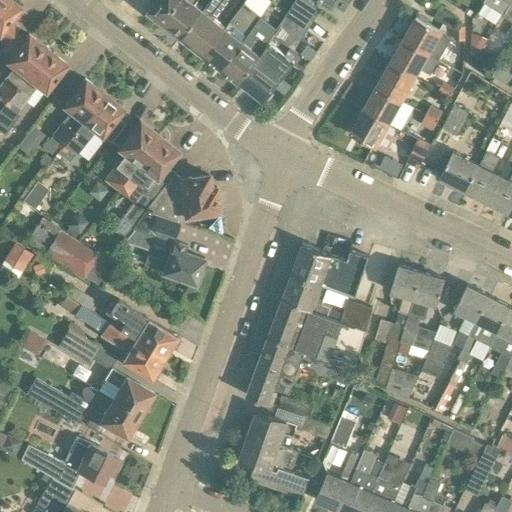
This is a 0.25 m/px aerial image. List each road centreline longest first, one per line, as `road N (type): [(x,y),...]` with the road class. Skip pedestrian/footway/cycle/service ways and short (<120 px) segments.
road 1 (residential): [(171,488),(288,160)]
road 2 (residential): [(288,160),(73,0)]
road 3 (residential): [(511,261),(288,160)]
road 4 (residential): [(288,160),(304,113),(380,0)]
